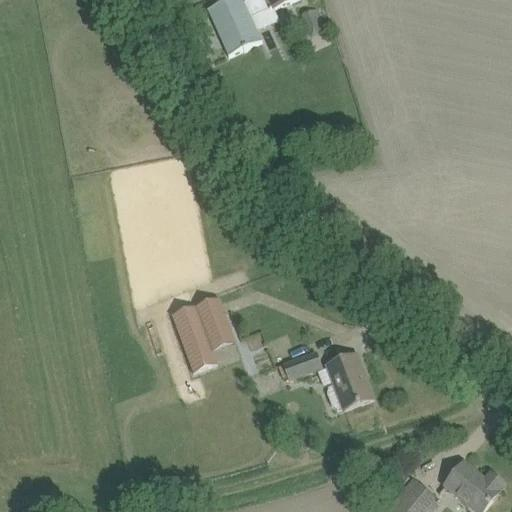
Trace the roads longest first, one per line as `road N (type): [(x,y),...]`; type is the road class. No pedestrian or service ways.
road 1 (unclassified): [(511,411),(237,178),(136,0)]
road 2 (track): [(122,511),(224,490),(468,413),(488,392)]
